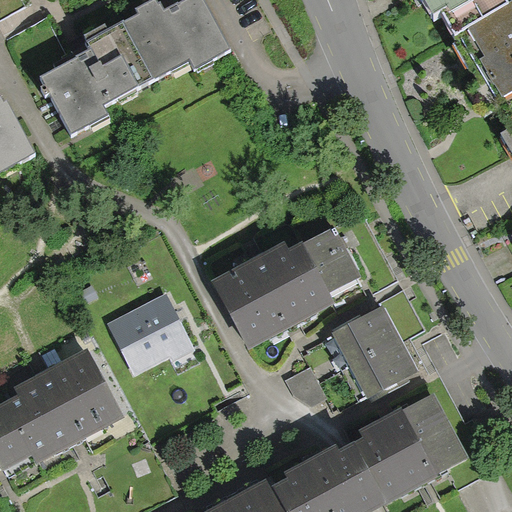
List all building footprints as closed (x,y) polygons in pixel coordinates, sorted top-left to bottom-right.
[(87,56),(34,85),(66,143),(86,131),(89,137),(110,126),(103,114),(118,106),(120,110),(139,100),(136,94),(167,77),(170,82),(189,71),(192,78),(231,57),(199,0),(194,0),(164,17),(156,3),(133,16),(135,20),(104,38),(100,31),(79,42),(87,56)] [(407,0),(408,1),(434,46),(450,38),(497,11),(491,1),(491,0),(407,0)] [(511,15),(506,6),(497,11),(450,38),(454,45),(511,146),(511,15)] [(0,179),(3,184),(21,175),(18,168),(33,160),(3,104),(0,105),(0,179)] [(284,248),(211,287),(248,356),(366,294),(332,231),(288,255),(284,248)] [(166,299),(109,325),(135,380),(192,353),(166,299)] [(350,374),(398,348),(380,314),(332,340),(350,374)] [(417,382),(398,348),(350,374),(368,408),(417,382)] [(16,402),(0,410),(0,473),(6,484),(122,424),(85,353),(10,392),(16,402)] [(318,366),(293,374),(304,407),(329,398),(318,366)] [(391,511),(474,468),(437,400),(352,446),(388,511),(391,511)] [(288,489),(283,492),(293,511),(388,511),(352,446),(342,451),(284,482),(288,489)] [(293,511),(283,492),(277,495),(272,486),(222,511),(293,511)]
